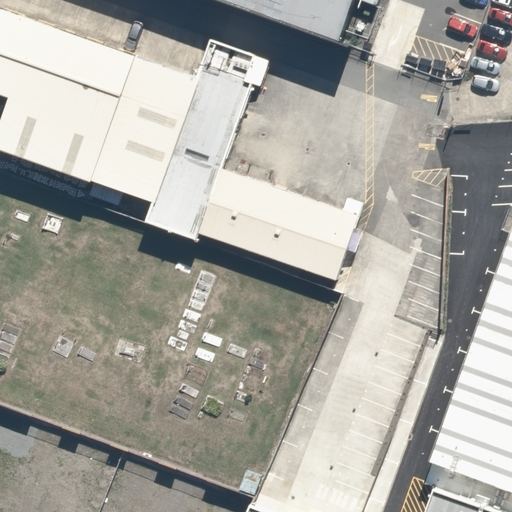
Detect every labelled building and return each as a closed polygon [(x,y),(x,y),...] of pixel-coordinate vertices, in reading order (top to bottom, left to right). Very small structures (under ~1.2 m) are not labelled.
[(347,0),(190,0),(328,51),(347,0)] [(200,78),(6,11),(0,26),(0,92),(14,97),(0,136),(0,149),(157,204),(200,78)] [(200,78),(157,204),(149,221),(198,239),(200,234),(224,169),(254,83),(261,86),(270,62),(213,42),(200,78)] [(224,169),(200,234),(338,283),(361,217),(224,169)] [(511,511),(511,239),(426,483),(439,488),(509,511),(511,511)] [(195,511),(12,445),(0,478),(0,511),(195,511)] [(509,511),(439,488),(429,511),(509,511)]
